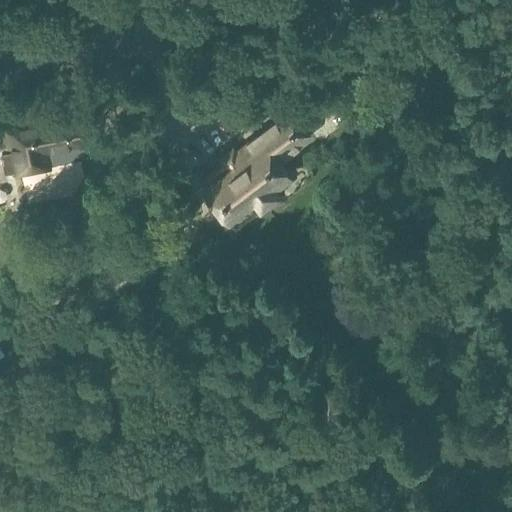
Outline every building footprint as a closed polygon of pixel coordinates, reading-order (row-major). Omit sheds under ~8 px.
[(339,93),(328,79),(309,94),(319,108),(323,105),(327,111),(341,101),(337,95),(339,93)] [(222,176),(206,189),(230,219),(253,201),(259,209),(280,192),(275,185),(289,174),(278,159),(309,133),(290,110),(235,154),(232,150),(222,158),(225,162),(217,169),(222,176)] [(44,124),(11,130),(5,131),(7,146),(15,144),(20,170),(92,156),(89,140),(90,140),(85,116),(68,119),(68,116),(44,121),(44,124)] [(70,367),(28,293),(11,302),(53,377),(70,367)] [(140,335),(122,343),(130,361),(147,353),(140,335)]
